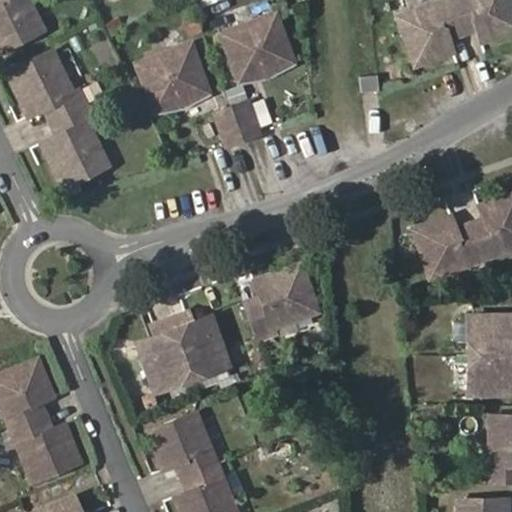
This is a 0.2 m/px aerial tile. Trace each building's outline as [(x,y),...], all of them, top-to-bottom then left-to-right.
[(0,0),(0,51),(46,29),(31,0),(0,0)] [(464,30),(453,0),(443,0),(399,17),(417,66),(455,51),(451,42),(448,35),(464,30)] [(511,30),(511,4),(510,0),(453,0),(464,30),(478,24),(481,32),(484,41),(511,30)] [(277,12),(223,31),(240,80),(295,61),(277,12)] [(467,36),(481,32),(478,24),(464,30),(467,36)] [(451,42),(467,36),(464,30),(448,35),(451,42)] [(212,89),(192,42),(137,62),(156,109),(212,89)] [(55,49),(10,71),(31,114),(44,107),(51,103),(57,118),(88,102),(81,89),(76,91),(55,49)] [(240,80),(272,79),(295,61),(240,80)] [(382,88),(379,71),(359,74),(361,91),(382,88)] [(156,109),(185,109),(212,89),(156,109)] [(260,132),(249,101),(232,106),(243,138),(260,132)] [(91,121),(96,119),(88,102),(57,118),(65,133),(58,136),(45,143),(65,185),(111,163),(91,121)] [(51,103),(44,107),(51,121),(57,118),(51,103)] [(232,106),(217,111),(228,143),(243,138),(232,106)] [(57,118),(51,121),(58,136),(65,133),(57,118)] [(511,191),(482,203),(485,212),(488,220),(472,225),(484,256),(511,246),(511,191)] [(488,220),(485,212),(470,218),(472,225),(488,220)] [(454,224),(450,214),(415,226),(433,275),(484,256),(472,225),(457,231),(454,224)] [(472,225),(470,218),(454,224),(457,231),(472,225)] [(305,262),(259,280),(263,291),(266,299),(250,305),(262,339),(279,333),(277,327),(323,309),(305,262)] [(250,305),(266,299),(263,291),(247,297),(250,305)] [(196,322),(192,311),(173,317),(196,378),(233,364),(215,314),(196,322)] [(511,311),(469,312),(469,352),(511,351),(511,311)] [(196,378),(173,317),(157,323),(161,334),(141,341),(159,391),(196,378)] [(511,351),(469,352),(470,391),(511,390),(511,351)] [(0,391),(15,429),(45,417),(38,400),(46,397),(56,393),(41,357),(0,374),(0,391)] [(45,417),(53,413),(46,397),(38,400),(45,417)] [(175,462),(184,458),(190,474),(222,461),(200,409),(152,429),(168,466),(175,462)] [(492,460),(485,461),(486,480),(511,479),(511,412),(491,413),(492,460)] [(45,417),(50,429),(58,426),(53,413),(45,417)] [(58,426),(50,429),(45,417),(15,429),(35,478),(82,457),(68,422),(58,426)] [(175,462),(181,478),(190,474),(184,458),(175,462)] [(187,511),(238,511),(242,511),(222,461),(190,474),(196,486),(187,490),(179,493),(187,511)] [(181,478),(187,490),(196,486),(190,474),(181,478)] [(85,511),(78,492),(32,511),(96,511),(95,509),(88,511),(85,511)] [(508,511),(508,497),(460,497),(460,511),(508,511)]
